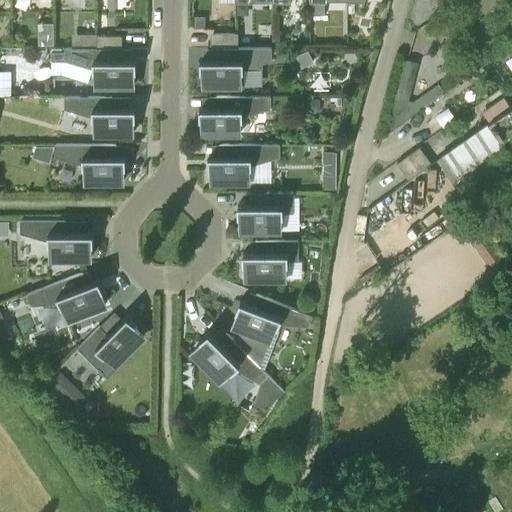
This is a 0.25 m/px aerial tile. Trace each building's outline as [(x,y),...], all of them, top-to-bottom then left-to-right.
[(311,2),(310,2),(310,15),(324,15),(324,3),(311,2)] [(248,15),(248,3),(236,3),(236,15),(248,15)] [(205,27),(205,16),(194,16),(193,27),(205,27)] [(238,48),(238,47),(238,32),(213,32),(213,46),(211,46),(211,48),(213,47),(238,48)] [(96,33),(82,33),(82,48),(96,48),(96,33)] [(116,48),(123,48),(123,34),(97,35),(96,48),(116,48)] [(54,45),(54,37),(38,37),(38,45),(54,45)] [(238,48),(213,47),(213,60),(201,60),(201,72),(203,72),(203,86),(241,85),(241,72),(244,72),(244,69),(272,60),(272,48),(238,47),(238,48)] [(136,59),(116,60),(116,48),(96,48),(82,48),(65,48),(65,60),(93,69),(93,72),(96,72),(96,86),(134,86),(134,72),(136,72),(136,59)] [(314,62),(308,50),(296,56),(302,67),(314,62)] [(394,98),(409,101),(419,62),(405,58),(394,98)] [(0,95),(11,95),(11,86),(0,85),(0,95)] [(271,108),(271,95),(210,96),(210,97),(211,97),(211,107),(200,107),(200,120),(203,120),(203,133),(241,133),(241,120),(243,120),(243,117),(271,108)] [(112,108),(112,96),(65,96),(65,109),(93,117),(93,120),(95,120),(95,134),(133,134),(133,120),(136,120),(136,108),(112,108)] [(488,121),(511,105),(505,96),(481,113),(488,121)] [(307,105),(312,111),(320,111),(320,98),(307,98),(307,105)] [(511,104),(511,105),(488,121),(438,156),(470,205),(511,175),(511,104)] [(212,182),(250,181),(250,168),(252,168),(252,165),(280,156),(280,143),(220,143),(220,155),(209,155),(209,168),(212,168),(212,182)] [(116,156),(116,144),(55,144),(55,157),(83,165),(83,168),(86,168),(86,182),(124,182),(124,168),(126,168),(126,156),(116,156)] [(54,150),(54,146),(36,146),(33,157),(50,162),(54,150)] [(410,179),(424,169),(432,162),(420,146),(398,162),(410,179)] [(336,187),(336,175),(323,175),(322,187),(336,187)] [(241,229),(281,229),(281,216),(284,216),(284,212),(294,212),(294,191),(266,191),(266,203),(238,203),(238,216),(241,216),(241,229)] [(66,232),(66,220),(21,220),(21,233),(51,241),(51,244),(53,244),(53,258),(91,258),(91,244),(94,244),(94,232),(66,232)] [(508,262),(478,221),(468,229),(497,270),(508,262)] [(299,261),(299,240),(256,240),(256,252),(244,252),(243,264),(246,264),(246,278),(286,278),(286,264),(289,264),(289,261),(299,261)] [(88,283),(84,273),(84,271),(27,293),(32,305),(61,303),(62,306),(64,305),(69,318),(107,303),(102,291),(104,290),(100,278),(88,283)] [(313,314),(257,292),(252,303),(241,299),(236,311),(239,312),(234,324),(271,339),(276,326),(278,327),(280,324),(309,326),(313,314)] [(145,335),(135,325),(137,323),(128,314),(108,334),(100,326),(81,345),(96,360),(103,353),(105,355),(107,353),(117,363),(145,335)] [(217,339),(209,331),(200,340),(202,341),(192,351),(221,379),(230,370),(232,372),(234,370),(244,374),(260,382),(269,374),(256,362),(237,343),(226,331),(217,339)] [(51,383),(58,391),(69,380),(61,372),(51,383)]
